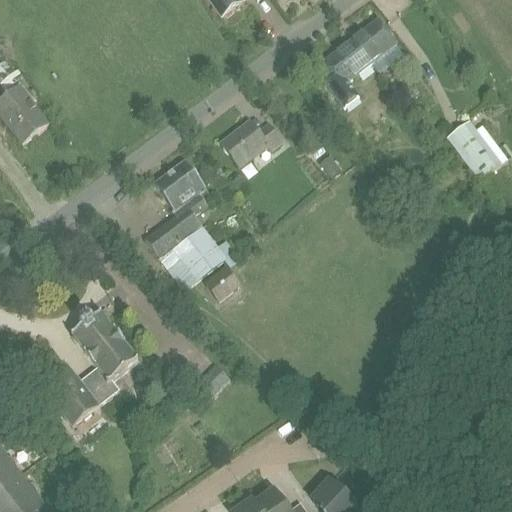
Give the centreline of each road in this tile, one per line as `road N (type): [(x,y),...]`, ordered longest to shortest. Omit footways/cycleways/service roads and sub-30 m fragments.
road 1 (tertiary): [(0,263),(348,0)]
road 2 (residential): [(181,511),(302,435)]
